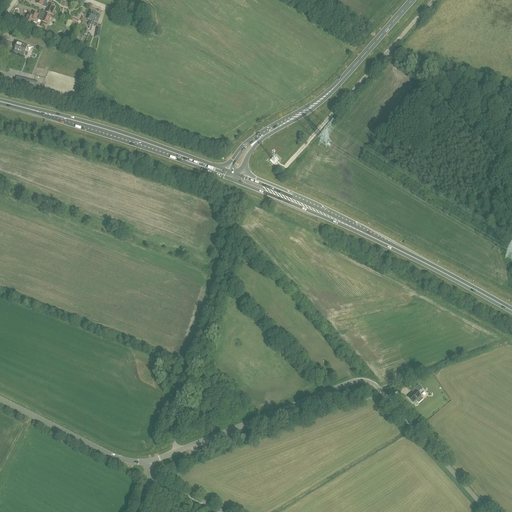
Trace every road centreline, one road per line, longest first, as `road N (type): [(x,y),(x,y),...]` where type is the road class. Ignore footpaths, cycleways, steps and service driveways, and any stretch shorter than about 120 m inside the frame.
road 1 (unclassified): [(483,511),(358,376),(334,376),(179,447)]
road 2 (trunk): [(0,101),(229,174)]
road 3 (unclassified): [(179,447),(171,429),(234,229)]
road 4 (unclassified): [(434,0),(286,166)]
road 5 (primary): [(411,0),(326,95),(265,133)]
road 6 (trunk): [(229,174),(386,244)]
road 7 (unclassified): [(150,459),(120,459),(0,400)]
road 8 (trunk): [(386,244),(239,175)]
road 9 (trunk): [(386,244),(511,310)]
